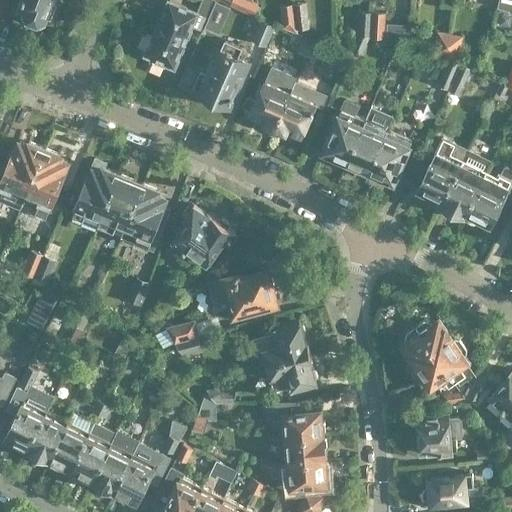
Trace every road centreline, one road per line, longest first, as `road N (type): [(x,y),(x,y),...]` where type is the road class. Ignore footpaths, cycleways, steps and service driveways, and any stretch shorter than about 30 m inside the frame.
road 1 (residential): [(374,237),(67,92)]
road 2 (residential): [(380,511),(356,291),(374,237)]
road 3 (residential): [(511,305),(374,237)]
